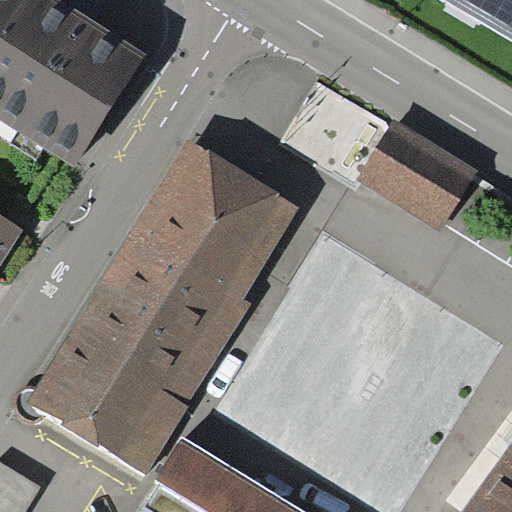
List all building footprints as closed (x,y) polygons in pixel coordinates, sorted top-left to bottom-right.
[(140,57),(49,0),(0,0),(0,131),(67,173),(140,57)] [(511,0),(434,0),(511,45),(511,0)] [(389,133),(358,190),(440,240),(475,187),(389,133)] [(290,215),(192,158),(182,149),(26,410),(143,475),(290,215)] [(0,253),(11,235),(0,228),(0,253)] [(307,511),(184,437),(155,487),(197,511),(307,511)] [(511,511),(511,462),(477,511),(511,511)] [(0,511),(29,511),(38,499),(0,476),(0,511)]
